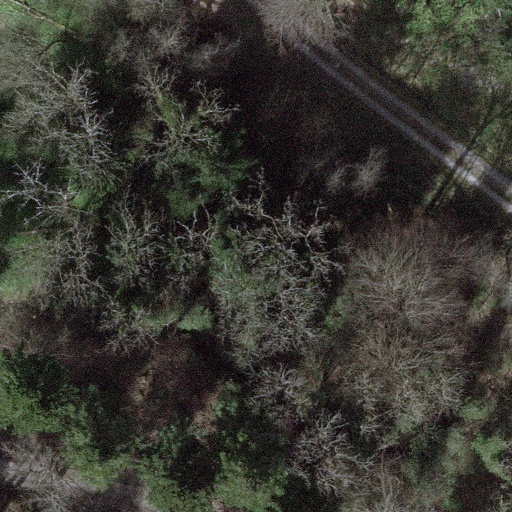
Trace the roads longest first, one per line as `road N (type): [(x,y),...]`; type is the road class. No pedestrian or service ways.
road 1 (track): [(270,0),(511,200)]
road 2 (track): [(159,511),(68,478),(0,467)]
